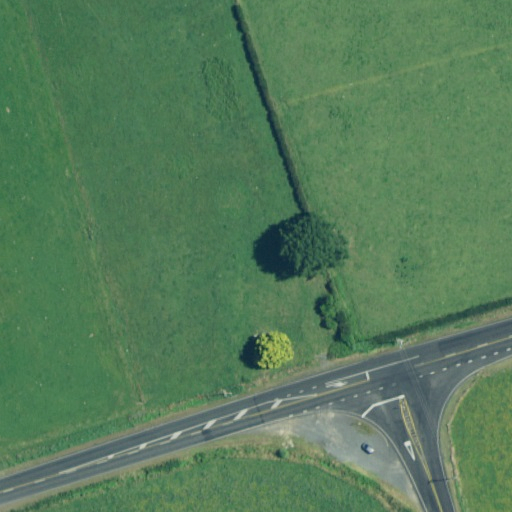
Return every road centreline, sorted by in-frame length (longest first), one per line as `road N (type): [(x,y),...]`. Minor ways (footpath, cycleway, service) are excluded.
road 1 (secondary): [(0,489),(393,369)]
road 2 (unclassified): [(441,511),(393,369)]
road 3 (secondary): [(393,369),(511,333)]
